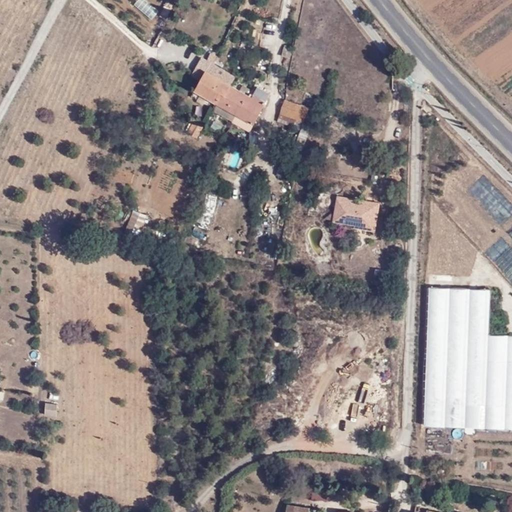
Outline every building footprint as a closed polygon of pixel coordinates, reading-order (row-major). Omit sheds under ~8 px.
[(290,56),(292,49),(287,48),(287,46),(283,45),(281,55),(290,56)] [(194,91),(216,102),(221,93),(226,95),(231,87),(228,85),(232,77),(200,58),(198,58),(187,75),(199,83),(194,91)] [(216,102),(236,113),(246,95),(231,87),(226,95),(221,93),(216,102)] [(270,94),(257,88),(251,98),(246,95),(236,113),(254,123),(257,116),(270,94)] [(285,98),(309,107),(311,98),(286,90),(285,98)] [(281,111),(304,121),(309,107),(285,98),(281,111)] [(212,110),(232,122),(235,124),(237,128),(252,128),(254,123),(236,113),(216,102),(212,110)] [(299,132),(303,124),(304,121),(281,111),(277,122),(299,132)] [(197,139),(203,125),(194,120),(186,134),(197,139)] [(302,151),(311,128),(303,124),(299,132),(293,149),(299,151),(302,151)] [(336,197),(335,202),(373,209),(371,227),(357,225),(357,226),(357,230),(375,232),(379,204),(336,197)] [(373,209),(335,202),(332,222),(357,226),(357,225),(371,227),(373,209)] [(143,215),(131,210),(122,233),(134,238),(143,215)] [(395,274),(376,270),(373,285),(393,289),(395,274)] [(57,405),(46,405),(45,416),(56,417),(57,405)] [(328,488),(313,487),(312,499),(328,500),(328,488)]
